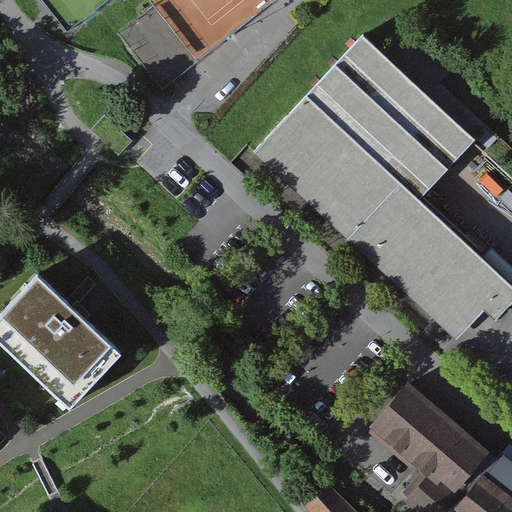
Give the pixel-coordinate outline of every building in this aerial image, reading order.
[(369,33),(252,154),(455,348),(511,288),(511,283),(428,203),(484,144),(369,33)] [(112,153),(132,142),(114,110),(94,121),(112,153)] [(0,314),(0,342),(69,407),(121,351),(79,311),(38,273),(0,314)] [(500,457),(417,386),(376,433),(460,504),(500,457)] [(511,511),(511,492),(491,475),(460,511),(429,486),(407,511),(511,511)] [(357,511),(336,490),(312,511),(357,511)]
